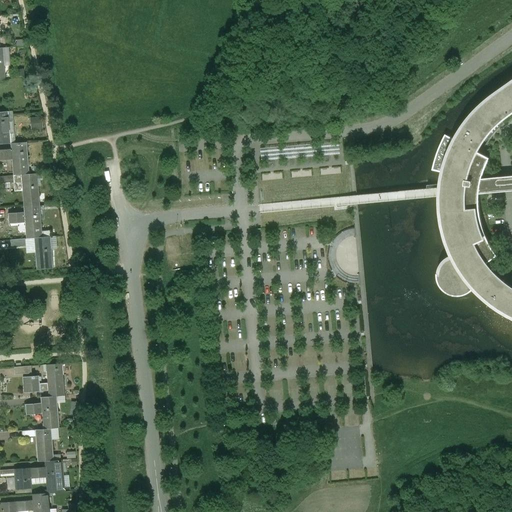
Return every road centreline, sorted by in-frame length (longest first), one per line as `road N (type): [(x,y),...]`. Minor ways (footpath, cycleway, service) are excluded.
road 1 (residential): [(160,511),(115,162)]
road 2 (track): [(111,137),(202,114),(249,0)]
